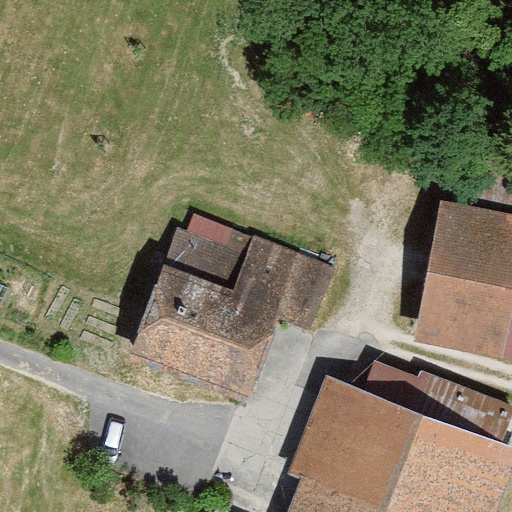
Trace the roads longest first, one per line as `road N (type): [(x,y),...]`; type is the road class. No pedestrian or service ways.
road 1 (track): [(243,480),(332,343),(511,395)]
road 2 (track): [(332,343),(393,225)]
